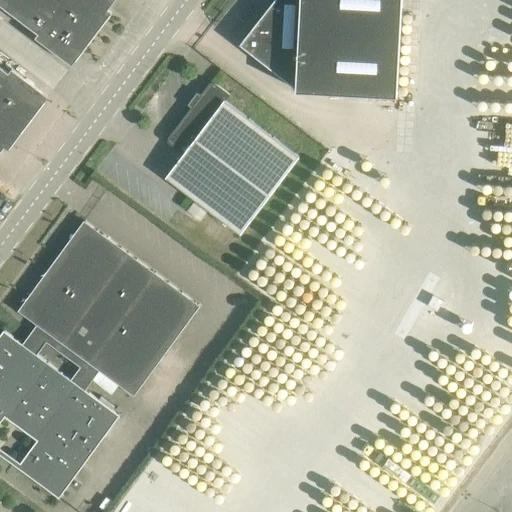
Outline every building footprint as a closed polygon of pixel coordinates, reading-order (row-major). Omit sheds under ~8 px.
[(0,0),(0,2),(72,57),(114,0),(0,0)] [(274,0),(240,44),(297,88),(297,90),(398,95),(403,0),(274,0)] [(0,65),(0,152),(5,146),(9,149),(49,96),(33,84),(30,88),(0,65)] [(184,154),(167,176),(241,234),(300,157),(226,101),(231,94),(217,83),(209,85),(201,94),(199,93),(189,105),(193,108),(170,136),(184,154)] [(57,258),(19,311),(37,324),(100,370),(119,384),(135,395),(201,305),(85,220),(65,246),(72,251),(63,263),(57,258)] [(100,370),(37,324),(35,327),(23,344),(4,330),(0,335),(0,423),(5,416),(38,440),(19,465),(60,495),(58,497),(59,498),(69,485),(78,491),(82,484),(74,478),(121,415),(86,389),(93,380),(100,370)]
